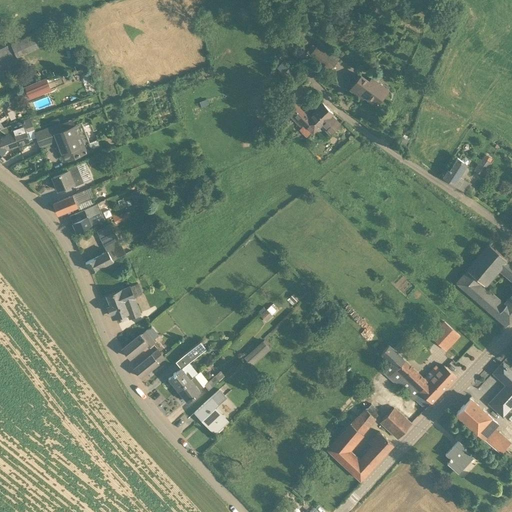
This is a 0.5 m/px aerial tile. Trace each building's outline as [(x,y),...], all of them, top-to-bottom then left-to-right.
[(0,80),(22,69),(16,58),(10,44),(0,49),(0,80)] [(330,71),(338,59),(318,44),(310,56),(330,71)] [(285,58),(277,65),(282,71),(291,64),(285,58)] [(290,84),(298,75),(290,67),(281,76),(290,84)] [(369,80),(361,75),(350,90),(358,96),(361,92),(377,104),(388,89),(371,77),(369,80)] [(51,91),(51,90),(46,78),(24,87),(29,99),(51,91)] [(310,118),(287,95),(277,105),(284,113),(285,112),(304,131),(306,129),(311,134),(321,125),(331,135),(341,124),(331,115),(333,113),(324,105),(310,118)] [(17,146),(30,141),(27,132),(34,130),(30,118),(10,125),(12,132),(17,146)] [(55,142),(56,144),(63,162),(87,153),(80,134),(76,123),(74,124),(72,119),(59,124),(58,123),(50,126),(34,132),(40,148),(55,142)] [(17,146),(12,132),(0,136),(0,155),(5,150),(17,146)] [(489,162),(491,159),(486,155),(484,159),(483,158),(475,170),(482,175),(489,163),(489,162)] [(463,180),(470,168),(466,166),(467,164),(458,157),(449,171),(447,170),(442,177),(454,185),(459,177),(463,180)] [(58,190),(74,184),(75,186),(82,184),(75,165),(67,169),(68,171),(52,177),(58,190)] [(79,211),(91,206),(88,200),(95,198),(91,188),(72,195),(73,196),(53,204),(57,214),(77,206),(79,211)] [(77,232),(91,225),(103,220),(96,204),(91,206),(79,211),(70,216),(77,232)] [(115,236),(114,232),(104,238),(106,241),(102,243),(106,252),(95,257),(85,263),(90,272),(126,254),(116,235),(115,236)] [(509,323),(508,322),(511,318),(511,264),(488,244),(487,244),(465,269),(466,270),(455,282),(455,283),(505,326),(509,323)] [(141,314),(135,299),(134,298),(142,294),(138,283),(104,297),(111,314),(114,312),(117,318),(128,313),(130,319),(141,314)] [(295,305),(299,300),(294,295),(289,299),(295,305)] [(272,316),(272,315),(266,310),(266,309),(265,310),(259,315),(266,322),(272,316)] [(444,323),(431,337),(445,351),(458,337),(444,323)] [(158,335),(151,326),(145,330),(140,334),(140,335),(122,350),(129,357),(145,344),(148,348),(155,342),(153,340),(158,335)] [(250,365),(257,358),(268,347),(263,341),(251,352),(244,358),(250,365)] [(200,342),(185,354),(190,361),(206,349),(200,342)] [(390,345),(380,355),(388,363),(395,370),(405,359),(390,345)] [(141,378),(158,364),(158,363),(164,358),(158,349),(133,369),(141,378)] [(405,359),(395,370),(420,393),(430,403),(455,376),(442,364),(433,375),(432,374),(426,380),(405,359)] [(506,385),(489,404),(503,417),(511,408),(511,375),(501,365),(493,373),(506,385)] [(186,373),(182,368),(181,369),(168,379),(177,390),(192,378),(187,372),(186,373)] [(223,376),(220,371),(204,385),(208,390),(223,376)] [(200,390),(203,387),(194,376),(193,378),(192,378),(177,390),(186,401),(200,390)] [(228,421),(215,407),(226,397),(219,390),(195,412),(201,419),(202,418),(215,433),(228,421)] [(420,393),(414,399),(425,409),(430,403),(420,393)] [(500,454),(509,444),(493,430),(498,425),(470,398),(455,414),(483,439),(480,442),(490,450),(492,447),(500,454)] [(380,412),(372,404),(366,409),(365,408),(356,417),(350,423),(327,448),(360,479),(393,444),(378,431),(368,442),(371,445),(360,458),(351,450),(363,435),(363,434),(376,419),(375,418),(380,412)] [(398,438),(411,424),(393,408),(380,422),(398,438)] [(458,474),(473,458),(465,450),(466,448),(458,440),(445,454),(451,459),(447,464),(458,474)] [(306,493),(314,482),(311,479),(317,473),(309,467),(301,476),(305,480),(300,487),(303,489),(302,489),(306,493)]
